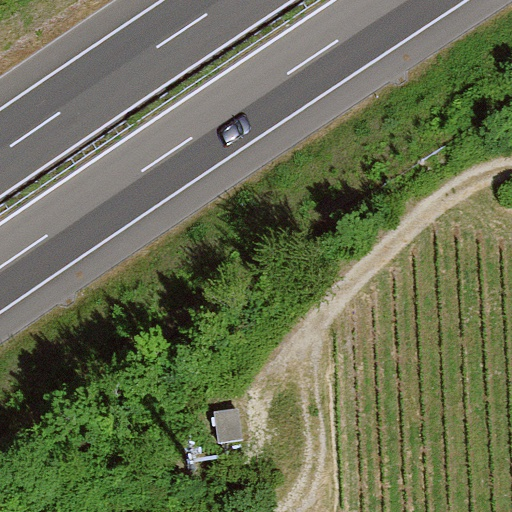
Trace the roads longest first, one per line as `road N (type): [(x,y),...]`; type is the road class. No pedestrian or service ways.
road 1 (motorway): [(0,271),(401,0)]
road 2 (track): [(511,162),(447,191),(320,308),(300,362),(317,452),(297,501),(283,511)]
road 3 (motorway): [(227,0),(0,157)]
